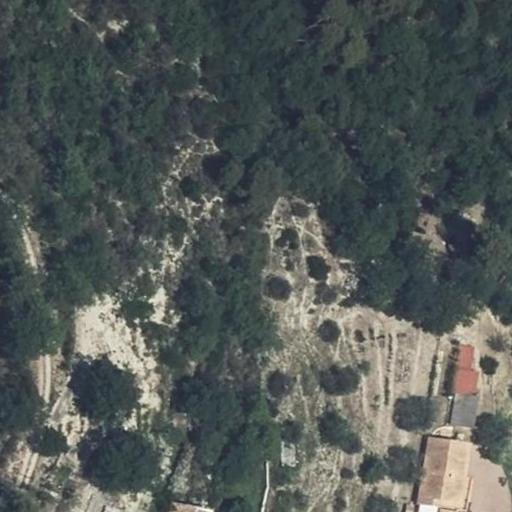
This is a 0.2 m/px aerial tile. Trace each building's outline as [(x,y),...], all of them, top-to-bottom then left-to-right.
[(452,393),(477,394),(477,368),(475,368),(476,343),(449,343),(448,365),(453,365),(452,393)] [(475,398),(451,396),(447,424),(472,426),(475,398)] [(293,439),(279,440),(282,467),(296,466),(293,439)] [(429,441),(424,468),(423,481),(419,502),(439,506),(441,499),(460,502),(464,478),(468,446),(429,441)] [(424,468),(415,467),(413,479),(423,481),(424,468)] [(471,479),(464,478),(460,502),(441,499),(439,506),(466,510),(471,479)] [(207,511),(171,503),(169,511),(207,511)]
